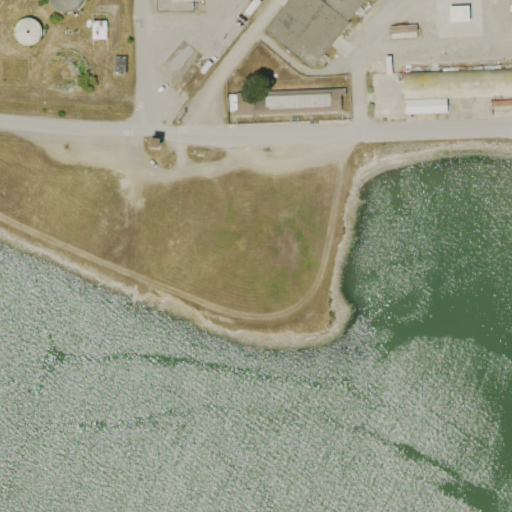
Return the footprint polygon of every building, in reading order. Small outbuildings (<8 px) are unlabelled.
[(83,0),(82,4),(78,8),(73,11),(67,12),(62,12),(56,10),(51,6),(48,2),(47,0),(83,0)] [(365,0),(310,68),(264,30),(288,0),(365,0)] [(447,7),(448,23),(468,22),(467,6),(447,7)] [(16,22),(20,19),(24,18),(28,17),(33,19),(36,21),(39,25),(40,29),(40,34),(39,38),(36,42),(32,44),(28,45),(24,45),(20,44),(17,41),(14,38),(13,34),(13,30),(14,26),(16,22)] [(91,20),(106,20),(105,38),(91,38),(91,20)] [(388,28),(389,40),(415,38),(415,26),(388,28)] [(113,56),(125,56),(125,74),(113,74),(113,56)] [(511,70),(511,97),(402,101),(402,74),(511,70)] [(235,94),(345,89),(345,96),(340,96),(341,112),(233,117),(233,112),(235,112),(235,94)] [(151,137),(151,147),(159,147),(159,138),(151,137)]
